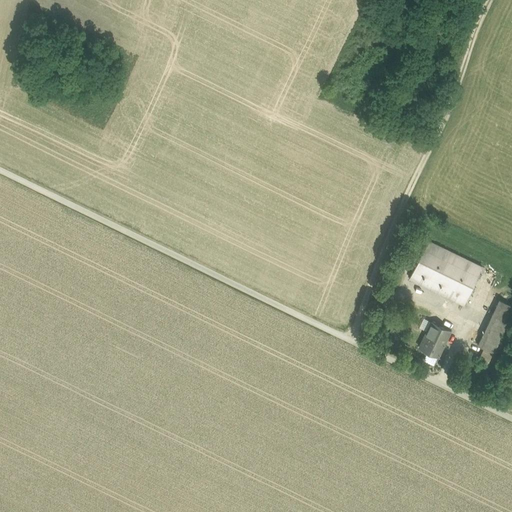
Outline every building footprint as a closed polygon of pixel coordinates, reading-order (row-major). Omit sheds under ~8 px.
[(481,266),(427,240),(409,277),(463,304),(481,266)] [(511,305),(498,299),(482,332),(499,340),(511,311),(511,305)] [(417,327),(426,331),(430,322),(421,318),(417,327)] [(450,331),(431,321),(430,322),(426,331),(418,347),(427,351),(428,349),(438,353),(436,356),(437,356),(450,331)] [(380,330),(375,328),(372,335),(377,337),(380,330)] [(499,340),(482,332),(477,344),(493,352),(499,340)] [(492,352),(483,348),(481,353),(490,357),(492,352)] [(438,353),(428,349),(427,351),(423,359),(433,363),(437,356),(436,356),(438,353)] [(490,357),(481,353),(478,358),(488,362),(490,357)]
